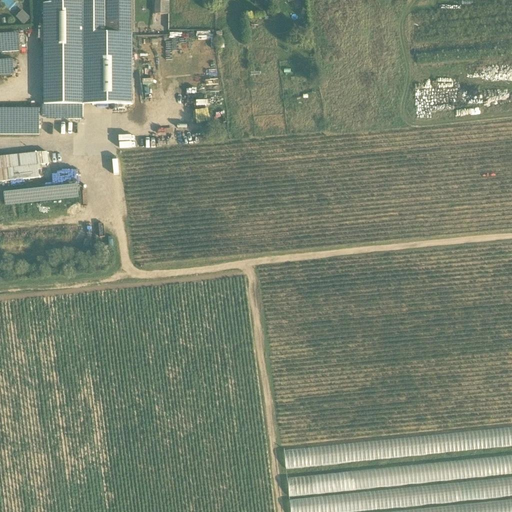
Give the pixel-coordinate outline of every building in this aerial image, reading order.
[(53,0),(54,4),(44,5),(44,57),(82,57),(83,106),(132,106),(132,36),(106,36),(105,0),(53,0)] [(105,0),(106,36),(132,36),(131,0),(105,0)] [(168,15),(168,2),(155,1),(155,7),(162,7),(162,15),(168,15)] [(30,19),(22,11),(16,18),(24,26),(30,19)] [(17,36),(0,37),(0,53),(19,52),(18,48),(17,37),(17,36)] [(82,57),(44,57),(44,106),(83,106),(82,57)] [(0,63),(0,75),(13,75),(12,63),(0,63)] [(68,108),(42,108),(42,118),(68,118),(68,108)] [(68,108),(68,118),(68,120),(83,120),(83,108),(68,108)] [(0,122),(39,123),(39,111),(0,110),(0,122)] [(0,135),(39,135),(39,123),(0,122),(0,135)] [(41,154),(0,157),(0,182),(38,178),(37,167),(42,166),(41,154)] [(78,198),(77,188),(5,196),(5,206),(78,198)]
